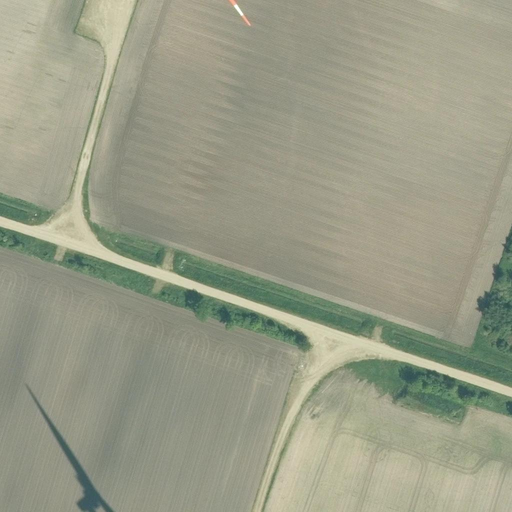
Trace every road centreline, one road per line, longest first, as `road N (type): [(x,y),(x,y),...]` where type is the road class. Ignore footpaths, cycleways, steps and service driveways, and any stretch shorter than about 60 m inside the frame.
road 1 (track): [(511,387),(0,218)]
road 2 (track): [(235,0),(139,264)]
road 3 (track): [(272,511),(324,325)]
